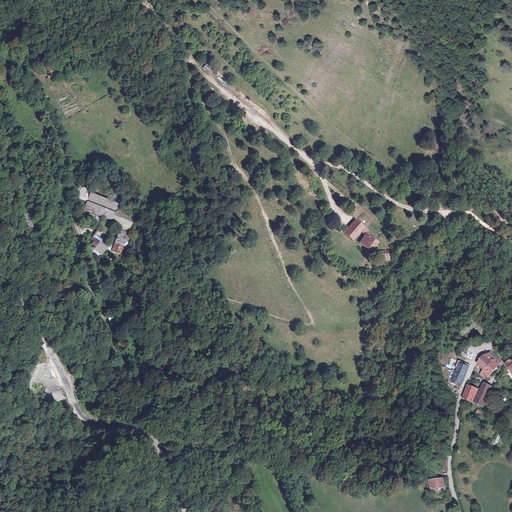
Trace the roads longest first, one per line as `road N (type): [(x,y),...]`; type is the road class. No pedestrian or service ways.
road 1 (tertiary): [(0,277),(34,324),(77,412),(96,426),(153,439),(184,511)]
road 2 (track): [(511,242),(467,212),(399,207),(335,164),(313,165),(344,219)]
road 3 (track): [(0,115),(19,151),(60,188),(119,363)]
road 4 (unclassified): [(458,511),(449,470),(461,393),(474,358),(487,348)]
road 5 (track): [(33,235),(49,287),(71,320),(119,363)]
road 6 (track): [(205,74),(313,165)]
